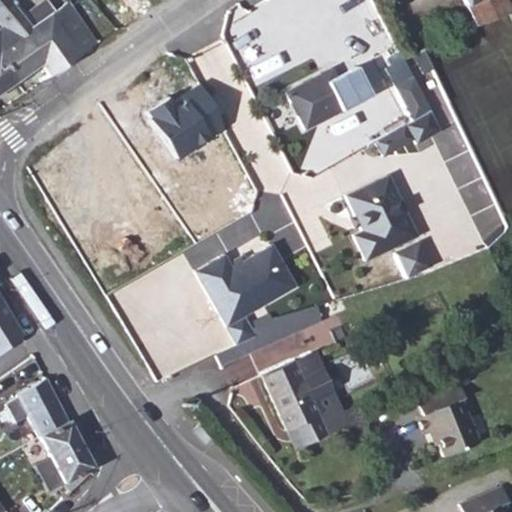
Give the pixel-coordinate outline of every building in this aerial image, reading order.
[(14,0),(0,0),(0,6),(9,19),(0,25),(0,29),(9,43),(33,27),(14,0)] [(60,65),(104,35),(79,0),(71,0),(33,27),(60,65)] [(462,0),(476,26),(511,9),(506,0),(462,0)] [(28,70),(36,82),(60,65),(33,27),(9,43),(28,70)] [(0,49),(9,43),(0,29),(0,49)] [(0,49),(0,89),(28,70),(9,43),(0,49)] [(321,72),(283,91),(302,129),(370,95),(355,67),(335,77),(326,81),(321,72)] [(331,68),(321,72),(326,81),(335,77),(331,68)] [(410,78),(393,87),(411,120),(427,111),(410,78)] [(228,131),(199,83),(150,113),(179,161),(228,131)] [(438,131),(427,111),(411,120),(403,124),(413,144),(438,131)] [(385,162),(362,169),(365,179),(388,172),(385,162)] [(360,261),(411,235),(381,175),(339,196),(356,231),(347,235),(360,261)] [(221,254),(191,271),(223,326),(293,286),(268,244),(228,267),(221,254)] [(279,307),(286,323),(324,307),(317,290),(279,307)] [(0,351),(19,335),(13,323),(0,304),(0,351)] [(256,327),(242,333),(247,345),(288,327),(286,323),(279,307),(253,319),(256,327)] [(242,333),(218,343),(223,355),(247,345),(242,333)] [(300,350),(250,377),(287,447),(337,420),(300,350)] [(12,397),(60,482),(91,468),(43,380),(12,397)] [(444,456),(443,435),(432,436),(433,457),(444,456)] [(482,493),(491,511),(503,506),(494,487),(482,493)] [(482,493),(449,509),(450,511),(491,511),(482,493)]
